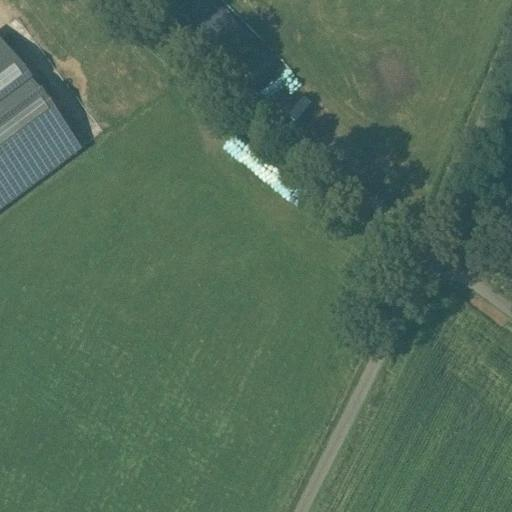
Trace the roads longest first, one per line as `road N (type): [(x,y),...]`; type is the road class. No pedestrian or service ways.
road 1 (unclassified): [(418,254),(284,511)]
road 2 (unclassified): [(511,23),(418,254)]
